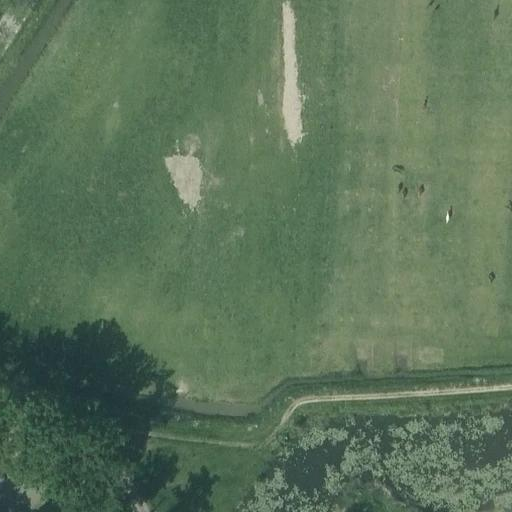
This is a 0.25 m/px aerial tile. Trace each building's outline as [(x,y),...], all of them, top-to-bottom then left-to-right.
[(511,0),(349,0),(350,8),(511,13),(511,0)] [(511,59),(511,18),(349,13),(347,54),(511,59)] [(511,65),(347,59),(345,101),(511,106),(511,65)] [(343,146),(511,152),(511,111),(345,106),(343,146)] [(511,157),(343,152),(341,192),(511,198),(511,157)] [(340,239),(511,244),(511,203),(341,198),(340,239)] [(511,291),(511,250),(339,244),(337,285),(511,291)] [(511,296),(337,290),(335,331),(511,337),(511,296)] [(292,369),(291,343),(269,344),(270,369),(292,369)]
